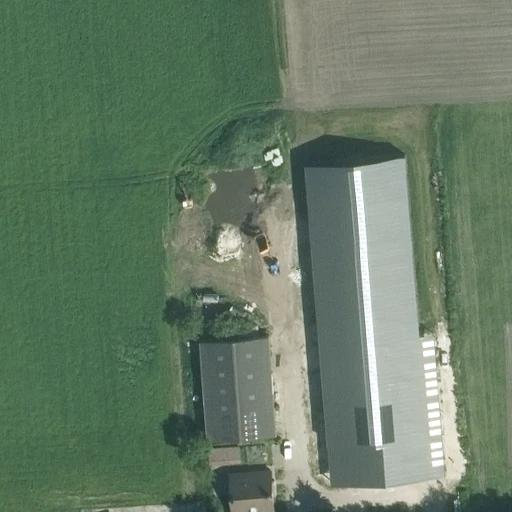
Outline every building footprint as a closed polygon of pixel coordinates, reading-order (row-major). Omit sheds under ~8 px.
[(429,215),(329,222),(347,483),(447,476),(429,215)] [(298,301),(299,293),(298,286),(296,280),(293,274),(289,269),(285,266),(280,262),(273,259),(266,258),(259,259),(253,260),(245,264),(240,268),(234,274),(231,279),(229,286),(228,293),(229,300),(230,305),(233,311),(238,317),(242,322),(248,325),(254,327),(261,329),(269,328),(276,326),(281,324),(288,319),(292,314),(296,307),(298,301)] [(275,435),(268,335),(200,340),(207,439),(275,435)] [(215,461),(244,460),(244,445),(215,446),(215,461)] [(230,473),(232,493),(233,511),(250,511),(261,511),(261,507),(273,506),(270,470),(230,473)]
